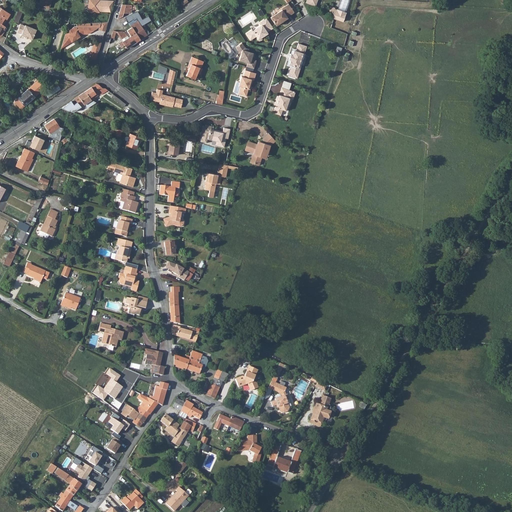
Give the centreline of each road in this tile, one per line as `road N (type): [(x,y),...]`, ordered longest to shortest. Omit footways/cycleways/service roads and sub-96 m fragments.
road 1 (track): [(511,174),(334,472)]
road 2 (residential): [(145,117),(150,249),(176,385)]
road 3 (residential): [(145,117),(181,120),(209,109),(244,117),(258,106),(281,36),(314,22)]
road 4 (residential): [(176,385),(327,448),(334,472)]
road 5 (residential): [(176,385),(89,511)]
road 6 (secondary): [(101,72),(211,0)]
